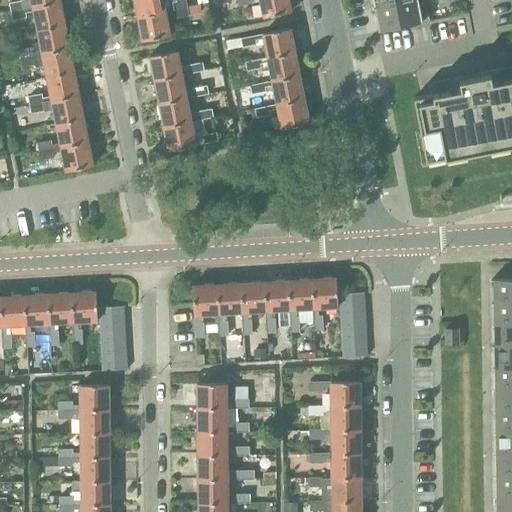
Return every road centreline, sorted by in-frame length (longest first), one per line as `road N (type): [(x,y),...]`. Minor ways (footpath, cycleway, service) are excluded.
road 1 (residential): [(401,511),(399,244)]
road 2 (residential): [(148,256),(98,0)]
road 3 (residential): [(151,511),(148,256)]
road 4 (residential): [(378,244),(329,0)]
road 5 (unclassified): [(148,256),(378,244)]
road 6 (unclassified): [(0,264),(148,256)]
